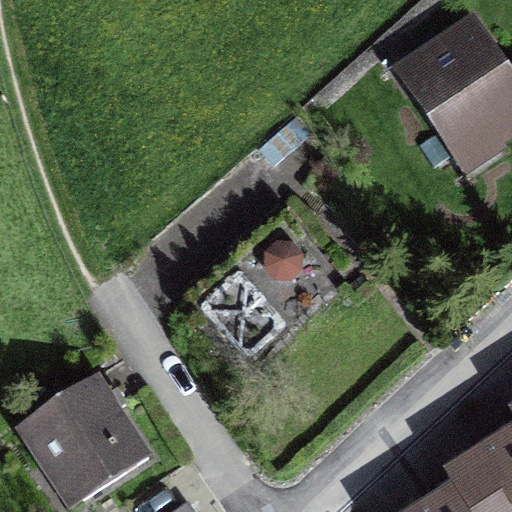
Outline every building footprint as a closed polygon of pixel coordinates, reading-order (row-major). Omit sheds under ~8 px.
[(448,29),(366,88),(439,189),(511,136),(511,74),(497,53),(476,68),(448,29)] [(280,230),(189,308),(241,369),(332,292),(280,230)] [(95,386),(15,440),(64,511),(83,511),(150,466),(95,386)] [(511,511),(511,450),(497,460),(490,449),(450,472),(466,497),(474,511),(511,511)] [(474,511),(466,497),(440,511),(474,511)]
